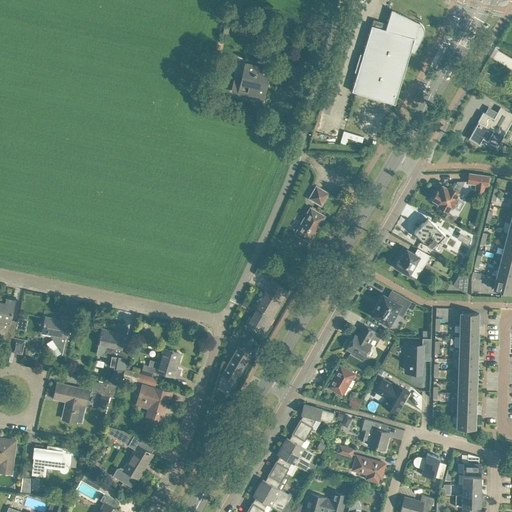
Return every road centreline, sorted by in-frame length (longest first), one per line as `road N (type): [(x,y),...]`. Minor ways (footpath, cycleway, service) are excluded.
road 1 (residential): [(288,394),(418,167)]
road 2 (secondary): [(264,384),(395,158)]
road 3 (unclassified): [(219,323),(281,197),(317,82)]
road 4 (residential): [(219,323),(0,273)]
road 5 (residential): [(158,511),(219,323)]
road 6 (residential): [(387,511),(412,430),(488,455)]
road 7 (secondary): [(191,511),(264,384)]
road 8 (residential): [(220,511),(288,394)]
road 9 (secondary): [(425,105),(493,0)]
road 10 (residential): [(511,319),(504,330),(502,422),(511,433)]
